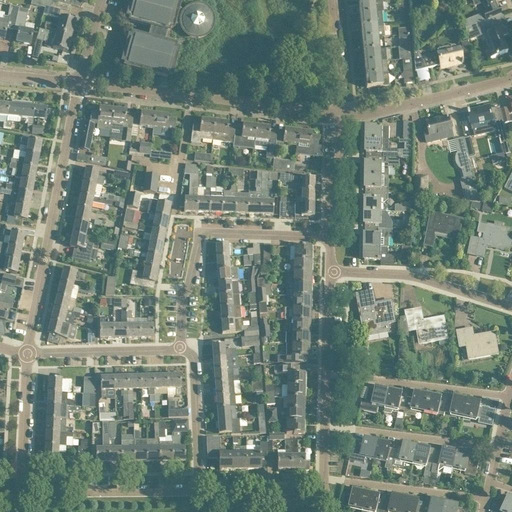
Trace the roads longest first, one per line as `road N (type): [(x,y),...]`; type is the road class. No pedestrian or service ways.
road 1 (residential): [(26,353),(79,84)]
road 2 (residential): [(341,110),(79,84)]
road 3 (residential): [(179,347),(183,294),(200,237),(326,235)]
road 4 (residential): [(507,398),(325,370)]
road 5 (residential): [(511,310),(409,277),(333,271)]
road 6 (residential): [(21,491),(197,489)]
road 7 (residential): [(341,110),(364,114),(511,76)]
road 8 (residential): [(495,449),(325,424)]
road 9 (residential): [(485,501),(322,473)]
road 10 (residential): [(179,347),(26,353)]
road 11 (residential): [(197,489),(193,357),(179,347)]
road 12 (residential): [(21,491),(26,353)]
road 13 (residential): [(197,489),(324,486)]
road 14 (residential): [(326,235),(341,110)]
